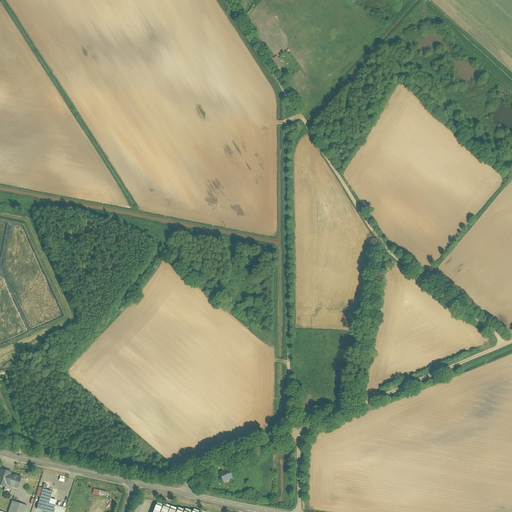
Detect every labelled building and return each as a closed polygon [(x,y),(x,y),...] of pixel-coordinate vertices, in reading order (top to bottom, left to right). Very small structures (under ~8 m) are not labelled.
[(283,65),(277,55),(269,61),(275,70),(283,65)] [(234,477),(229,468),(219,472),(224,482),(234,477)] [(20,476),(0,470),(0,486),(16,491),(20,476)] [(43,511),(52,511),(54,506),(48,504),(51,492),(41,489),(35,510),(43,511)] [(24,511),(26,507),(12,503),(9,511),(24,511)]
